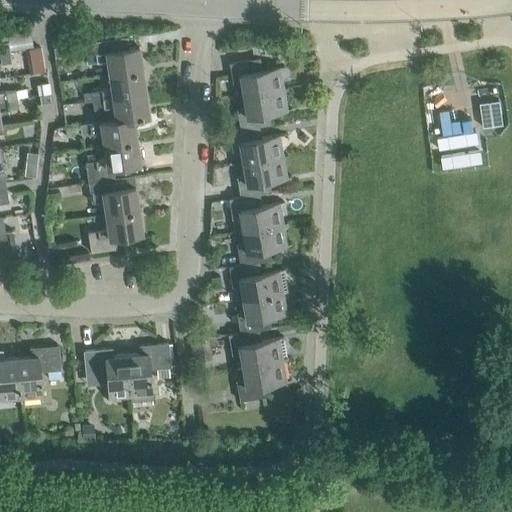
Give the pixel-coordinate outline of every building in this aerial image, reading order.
[(107,60),(109,74),(142,69),(139,46),(111,50),(110,39),(84,42),(87,63),(107,60)] [(0,63),(11,61),(8,41),(0,42),(0,63)] [(54,47),(56,57),(68,55),(67,45),(54,47)] [(37,71),(44,70),(45,70),(41,46),(30,48),(33,72),(37,71)] [(241,81),(243,94),(282,88),(279,66),(255,70),(253,58),(229,62),(232,83),(241,81)] [(145,92),(142,69),(109,74),(111,88),(91,91),(92,100),(145,92)] [(37,71),(40,85),(49,84),(48,73),(47,70),(45,70),(44,70),(37,71)] [(28,96),(26,88),(16,90),(17,98),(28,96)] [(286,109),(282,88),(243,94),(245,107),(236,109),(240,128),(253,126),(253,127),(264,125),(262,113),(286,109)] [(0,91),(0,100),(17,98),(16,90),(0,91)] [(92,100),(91,91),(84,92),(85,101),(92,100)] [(149,115),(145,92),(92,100),(93,108),(114,105),(116,119),(133,117),(149,115)] [(52,102),(51,93),(40,95),(42,103),(52,102)] [(0,109),(18,107),(17,98),(0,100),(0,124),(0,123),(0,122),(0,109)] [(136,139),(133,117),(116,119),(95,122),(95,121),(80,123),(80,124),(81,133),(101,130),(104,144),(136,139)] [(81,133),(80,124),(66,126),(65,126),(65,127),(66,135),(81,133)] [(255,138),(253,127),(253,126),(240,128),(228,130),(232,151),(241,149),(243,162),(282,156),(278,134),(255,138)] [(140,163),(136,139),(104,144),(106,158),(85,161),(88,181),(114,178),(113,167),(140,163)] [(285,177),(282,156),(243,162),(245,175),(236,176),(240,196),(253,194),(253,195),(264,193),(262,181),(285,177)] [(116,189),(114,178),(88,181),(91,201),(104,200),(106,214),(139,209),(135,186),(116,189)] [(0,202),(9,201),(6,181),(0,182),(0,202)] [(255,206),(253,195),(253,194),(240,196),(229,198),(232,218),(241,217),(243,230),(282,224),(278,202),(255,206)] [(142,232),(139,209),(106,214),(108,228),(87,231),(90,251),(117,248),(115,236),(142,232)] [(285,245),(282,224),(243,230),(245,243),(236,244),(240,264),(252,262),(252,263),(264,261),(262,249),(285,245)] [(0,231),(0,252),(16,250),(13,230),(0,231)] [(254,274),(252,263),(252,262),(240,264),(228,266),(232,286),(240,285),(242,298),(282,291),(278,270),(254,274)] [(285,313),(282,291),(242,298),(244,310),(236,312),(240,332),(252,331),(264,329),(262,317),(285,313)] [(254,342),(252,331),(240,332),(228,334),(232,354),(240,353),(242,366),(281,359),(278,338),(254,342)] [(152,398),(150,368),(170,366),(168,342),(139,344),(140,353),(126,354),(130,394),(131,400),(152,398)] [(50,370),(61,369),(58,344),(29,347),(30,356),(17,357),(20,396),(42,395),(40,371),(50,370)] [(130,394),(126,354),(113,356),(112,347),(83,350),(86,374),(106,372),(109,396),(130,394)] [(0,398),(20,396),(17,357),(3,358),(2,349),(0,349),(0,398)] [(285,380),(281,359),(242,366),(245,378),(236,380),(239,400),(264,396),(262,384),(285,380)] [(156,368),(157,377),(170,376),(169,367),(156,368)] [(50,378),(61,377),(61,369),(50,370),(50,378)] [(82,425),(83,432),(83,440),(91,439),(91,433),(90,424),(82,425)]
